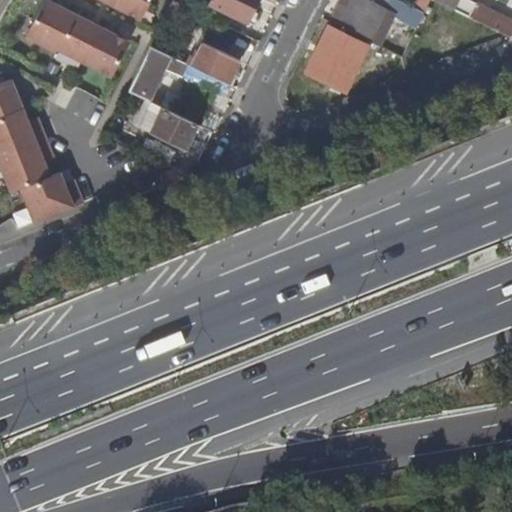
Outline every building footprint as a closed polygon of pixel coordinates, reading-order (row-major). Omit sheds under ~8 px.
[(151,0),(117,0),(113,8),(140,21),(151,0)] [(246,22),(257,0),(212,0),(210,5),(246,22)] [(415,7),(399,0),(351,0),(348,7),(339,2),(330,21),(369,40),(383,12),(393,16),(417,28),(425,12),(415,7)] [(425,12),(430,0),(418,0),(415,7),(425,12)] [(511,19),(473,0),(435,0),(511,37),(511,19)] [(187,35),(198,13),(173,1),(162,24),(187,35)] [(56,52),(73,17),(44,2),(25,39),(54,55),(56,52)] [(383,12),(369,40),(379,45),(381,40),(393,16),(383,12)] [(100,29),(73,17),(56,52),(84,65),(100,29)] [(127,42),(100,29),(84,65),(111,77),(127,42)] [(402,57),(405,52),(381,40),(379,45),(402,57)] [(200,69),(228,83),(239,61),(203,43),(192,65),(200,69)] [(221,96),(228,83),(200,69),(192,65),(151,45),(130,86),(150,95),(164,68),(221,96)] [(0,118),(22,110),(11,81),(0,84),(0,118)] [(137,122),(151,129),(162,107),(148,100),(137,122)] [(184,146),(195,123),(162,107),(151,129),(184,146)] [(0,158),(45,140),(39,125),(29,130),(22,110),(0,118),(0,158)] [(21,188),(49,178),(41,159),(51,154),(45,140),(0,158),(0,167),(10,192),(21,188)] [(149,155),(169,165),(175,153),(156,143),(149,155)] [(164,186),(190,176),(175,168),(159,175),(164,186)] [(66,211),(83,205),(77,190),(67,194),(64,187),(59,175),(49,178),(21,188),(28,209),(34,224),(66,211)]
